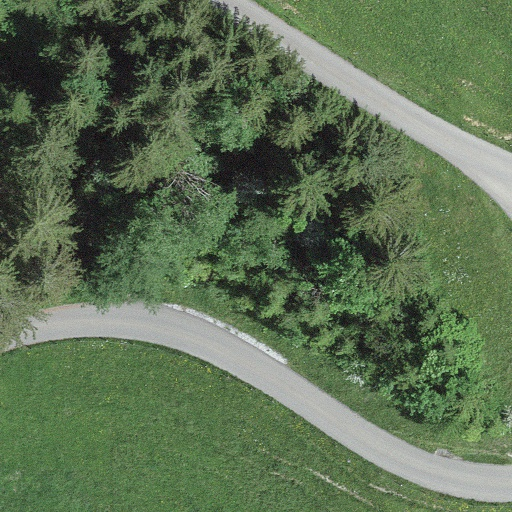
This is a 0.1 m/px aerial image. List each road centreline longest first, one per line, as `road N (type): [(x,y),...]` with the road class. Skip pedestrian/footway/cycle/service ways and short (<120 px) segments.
road 1 (unclassified): [(0,336),(95,319),(178,331),(268,375),(393,456),(464,480),(511,484)]
road 2 (unclassified): [(511,169),(362,90),(228,0)]
